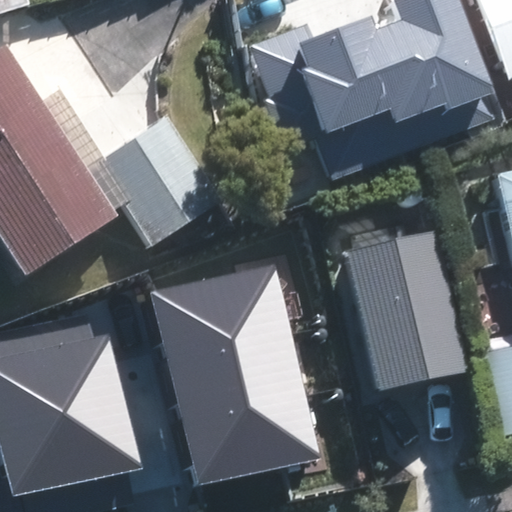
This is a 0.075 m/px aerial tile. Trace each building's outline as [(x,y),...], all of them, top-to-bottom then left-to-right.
[(303,19),(242,42),(296,184),(491,111),(449,0),(381,0),(388,18),(365,26),(361,14),(309,34),(303,19)] [(511,0),(468,0),(491,64),(511,56),(511,0)] [(0,222),(30,268),(106,219),(1,59),(0,60),(0,222)] [(214,200),(167,128),(106,168),(153,240),(214,200)] [(511,181),(496,185),(511,250),(511,181)] [(433,240),(352,260),(383,388),(464,369),(433,240)] [(321,428),(293,283),(187,304),(195,341),(96,360),(98,369),(53,377),(71,468),(117,459),(119,466),(321,428)] [(511,353),(484,361),(502,437),(511,434),(511,353)]
